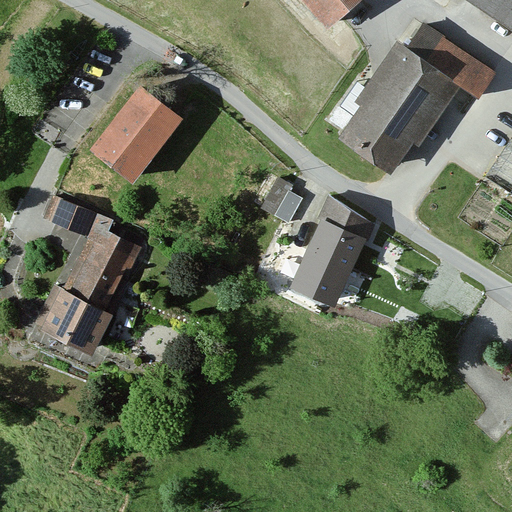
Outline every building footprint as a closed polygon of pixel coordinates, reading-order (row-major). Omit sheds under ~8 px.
[(345,0),(293,0),(316,26),(345,0)] [(511,0),(470,0),(511,27),(511,0)] [(413,19),(395,46),(450,82),(470,95),(488,68),(413,19)] [(395,46),(383,39),(323,131),(383,170),(405,138),(411,142),(450,82),(395,46)] [(187,118),(140,82),(91,147),(138,183),(187,118)] [(262,203),(289,216),(303,188),(275,175),(262,203)] [(103,246),(79,295),(115,312),(151,237),(61,194),(49,220),(103,246)] [(369,216),(320,195),(281,283),(329,305),(369,216)] [(79,295),(63,288),(44,327),(96,353),(115,312),(79,295)]
